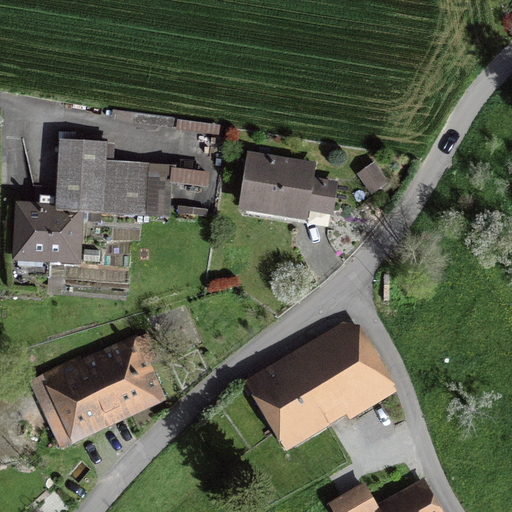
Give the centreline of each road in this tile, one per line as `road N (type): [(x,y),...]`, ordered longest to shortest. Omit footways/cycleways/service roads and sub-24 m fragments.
road 1 (residential): [(87,511),(226,366),(349,285)]
road 2 (residential): [(349,285),(470,104),(511,56)]
road 3 (residential): [(349,285),(452,511)]
road 4 (residential): [(190,147),(0,98)]
